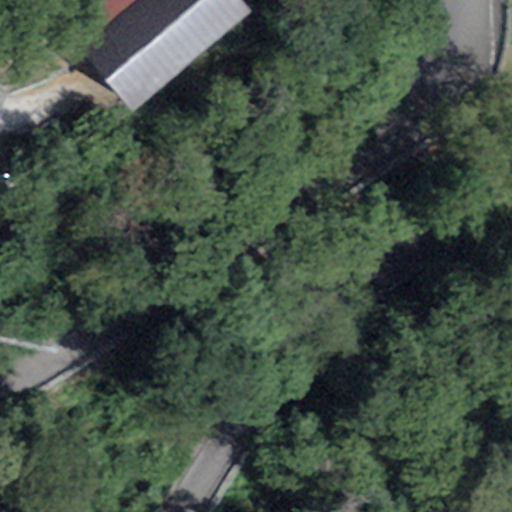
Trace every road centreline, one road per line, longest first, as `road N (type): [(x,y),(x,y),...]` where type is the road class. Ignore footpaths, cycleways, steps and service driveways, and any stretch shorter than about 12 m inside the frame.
road 1 (unclassified): [(462,0),(449,68),(417,117),(36,368),(0,383)]
road 2 (unclassified): [(184,511),(305,335),(350,293),(511,181)]
